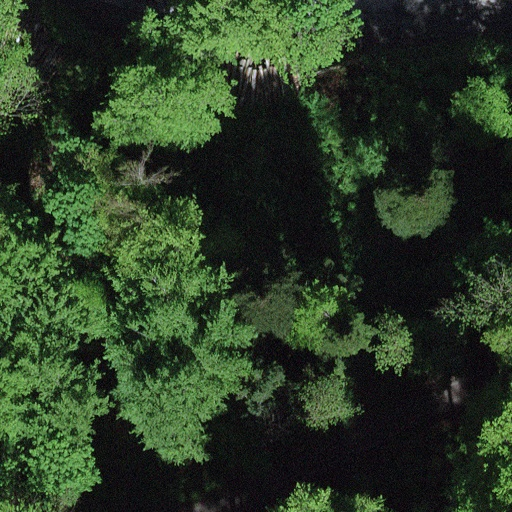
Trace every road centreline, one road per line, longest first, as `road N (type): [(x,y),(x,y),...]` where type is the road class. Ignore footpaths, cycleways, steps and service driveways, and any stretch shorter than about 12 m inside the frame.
road 1 (track): [(511,370),(204,511)]
road 2 (unclassified): [(213,0),(354,25),(511,2)]
